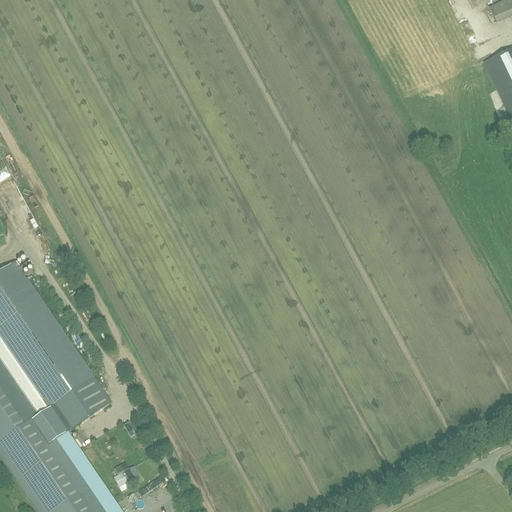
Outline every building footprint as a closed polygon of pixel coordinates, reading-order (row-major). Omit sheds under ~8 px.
[(496,23),(511,15),(511,0),(503,0),(488,7),(496,23)] [(464,27),(466,35),(476,33),(474,25),(464,27)] [(448,31),(442,32),(445,42),(451,40),(448,31)] [(511,122),(511,48),(483,63),(511,122)] [(103,511),(56,442),(74,429),(57,405),(93,380),(21,274),(31,267),(27,260),(17,267),(15,264),(0,273),(0,339),(14,360),(6,367),(0,358),(0,457),(37,511),(103,511)] [(113,495),(103,499),(107,511),(111,511),(119,509),(113,495)]
